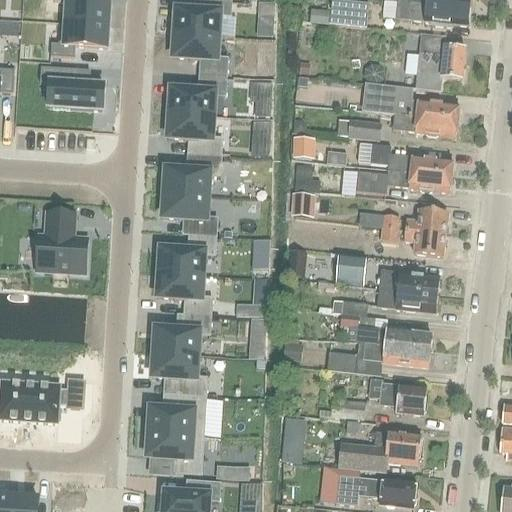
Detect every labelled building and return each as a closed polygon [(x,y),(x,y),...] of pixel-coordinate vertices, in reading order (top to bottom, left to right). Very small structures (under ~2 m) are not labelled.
[(108,30),(109,7),(77,5),(77,0),(53,0),(53,5),(65,6),(64,27),(108,30)] [(397,0),(397,5),(470,13),(471,0),(397,0)] [(176,13),(175,37),(218,40),(220,18),(230,19),(231,3),(205,1),(204,13),(193,12),(192,14),(176,13)] [(369,7),(336,3),(331,2),(330,15),(304,11),(302,23),(366,31),(369,7)] [(259,4),(257,39),(273,39),(276,5),(259,4)] [(470,13),(397,5),(396,22),(432,26),(432,29),(451,31),(452,28),(468,30),(470,13)] [(106,53),(108,30),(64,27),(63,48),(51,48),(50,61),(74,62),(74,50),(106,53)] [(175,37),(173,61),(189,62),(189,64),(201,65),(200,77),(226,78),(227,62),(217,62),(218,40),(175,37)] [(422,37),(415,92),(441,95),(442,81),(462,83),(465,53),(446,51),(447,40),(422,37)] [(309,67),(300,67),(300,77),(309,77),(309,67)] [(41,71),(40,86),(50,87),(48,111),(102,115),(104,89),(72,87),(73,73),(41,71)] [(0,96),(11,97),(12,73),(0,72),(0,96)] [(171,93),(170,117),(213,120),(215,98),(225,99),(226,83),(200,81),(199,93),(187,92),(187,94),(171,93)] [(308,82),(299,81),(298,90),(307,91),(308,82)] [(251,85),(249,104),(256,104),(255,119),(270,120),(271,86),(251,85)] [(362,115),(394,118),(457,126),(459,109),(442,107),(440,105),(432,104),(430,106),(418,105),(411,104),(412,92),(365,87),(362,115)] [(170,117),(168,141),(184,142),(184,144),(196,145),(195,157),(221,158),(222,142),(212,142),(213,120),(170,117)] [(457,126),(394,118),(393,134),(415,136),(426,138),(428,140),(436,141),(438,139),(456,141),(457,126)] [(305,122),(294,122),(293,136),(304,137),(305,122)] [(349,125),(347,141),(380,144),(381,128),(349,125)] [(315,143),(293,142),(293,162),(314,163),(315,143)] [(453,165),(390,157),(391,150),(372,148),(370,167),(388,169),(387,174),(451,181),(453,165)] [(345,169),(346,157),(328,156),(327,167),(345,169)] [(165,173),(164,197),(208,200),(209,178),(219,179),(220,162),(194,161),(194,172),(186,172),(182,172),(182,174),(165,173)] [(296,168),(296,181),(312,182),(312,168),(296,168)] [(387,177),(376,176),(357,174),(355,194),(385,198),(386,189),(450,197),(451,181),(387,174),(387,177)] [(164,197),(162,221),(178,222),(178,224),(184,224),(190,225),(189,236),(215,238),(216,222),(206,221),(208,200),(164,197)] [(302,220),(303,198),(292,198),(291,220),(302,220)] [(406,233),(445,238),(447,216),(420,213),(419,223),(407,222),(406,233)] [(360,214),(359,228),(384,231),(386,217),(360,214)] [(85,277),(88,243),(73,242),(75,218),(47,216),(46,240),(38,239),(36,274),(85,277)] [(386,217),(384,231),(397,232),(399,218),(386,217)] [(396,246),(397,232),(384,231),(382,244),(396,246)] [(445,238),(406,233),(404,245),(416,246),(415,257),(443,261),(445,238)] [(160,253),(159,277),(203,279),(204,258),(214,258),(215,242),(189,241),(188,252),(177,251),(176,254),(160,253)] [(254,242),(253,271),(269,272),(271,244),(254,242)] [(287,280),(303,281),(306,258),(289,256),(287,280)] [(338,257),(336,277),(365,280),(367,260),(338,257)] [(379,292),(438,299),(440,281),(418,279),(418,277),(381,273),(379,292)] [(159,277),(157,301),(173,302),(173,304),(185,305),(184,316),(210,318),(211,302),(201,301),(203,279),(159,277)] [(438,299),(379,292),(377,312),(414,316),(414,314),(436,317),(438,299)] [(342,318),(341,319),(366,321),(366,320),(367,308),(332,304),(331,317),(342,318)] [(237,307),(236,320),(264,322),(265,309),(237,307)] [(356,346),(358,346),(430,354),(432,340),(411,338),(412,335),(387,332),(388,323),(366,320),(366,321),(341,319),(340,329),(347,330),(345,343),(356,344),(356,346)] [(155,333),(154,356),(198,359),(199,338),(209,338),(210,322),(184,321),(183,332),(171,331),(171,334),(155,333)] [(251,323),(250,334),(248,361),(261,362),(264,335),(265,324),(251,323)] [(430,354),(358,346),(357,358),(329,355),(327,374),(355,377),(357,363),(408,369),(408,366),(429,368),(430,354)] [(301,365),(302,348),(284,347),(284,363),(301,365)] [(154,356),(152,380),(168,381),(168,384),(180,384),(179,396),(206,398),(206,382),(196,381),(198,359),(154,356)] [(368,401),(380,402),(380,409),(396,410),(395,417),(423,420),(423,417),(426,415),(426,409),(424,407),(426,392),(396,389),(382,388),(382,383),(370,382),(368,401)] [(1,385),(0,395),(0,424),(58,428),(59,409),(67,409),(67,412),(83,413),(84,385),(68,384),(68,394),(60,394),(60,389),(1,385)] [(150,412),(148,436),(203,440),(205,402),(179,401),(178,412),(166,411),(166,413),(150,412)] [(332,403),(331,414),(331,421),(364,423),(365,405),(332,403)] [(511,409),(503,409),(502,426),(511,426),(511,409)] [(305,448),(307,425),(286,423),(284,447),(305,448)] [(511,431),(502,431),(500,457),(506,457),(505,463),(511,463),(511,431)] [(148,436),(147,460),(163,461),(163,463),(175,464),(174,476),(200,478),(203,440),(148,436)] [(369,462),(368,475),(386,477),(387,465),(389,465),(389,467),(399,468),(399,466),(418,468),(419,466),(421,464),(421,457),(420,455),(421,440),(389,437),(388,438),(376,437),(375,452),(370,451),(369,462)] [(339,459),(338,473),(368,475),(369,462),(339,459)] [(218,471),(217,483),(247,485),(248,473),(218,471)] [(358,510),(359,498),(381,501),(380,508),(385,508),(386,510),(392,510),(395,509),(413,511),(413,509),(416,507),(416,501),(414,499),(416,488),(339,479),(336,507),(358,510)] [(165,496),(163,511),(207,511),(208,504),(218,504),(219,487),(193,486),(193,496),(181,495),(181,497),(165,496)] [(241,487),(240,500),(239,511),(258,511),(259,501),(260,488),(241,487)] [(504,491),(501,511),(511,511),(511,490),(511,491),(511,492),(504,491)] [(0,499),(0,511),(14,511),(15,500),(0,499)] [(15,500),(14,511),(37,511),(38,502),(15,500)]
